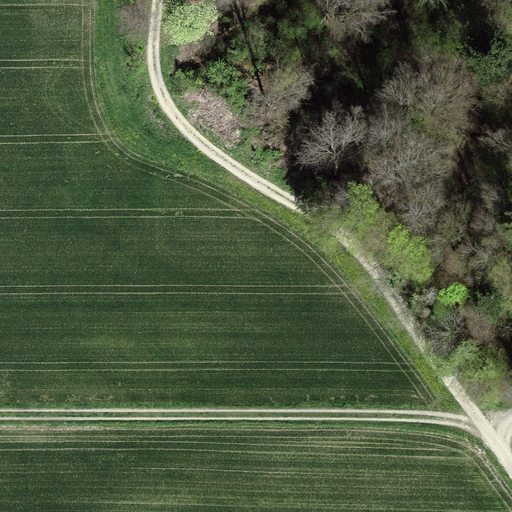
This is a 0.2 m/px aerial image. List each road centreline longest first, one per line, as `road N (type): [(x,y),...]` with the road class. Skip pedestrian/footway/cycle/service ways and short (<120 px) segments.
road 1 (track): [(162,0),(154,59),(176,116),(225,161),(377,260),(511,462)]
road 2 (track): [(0,413),(484,423)]
